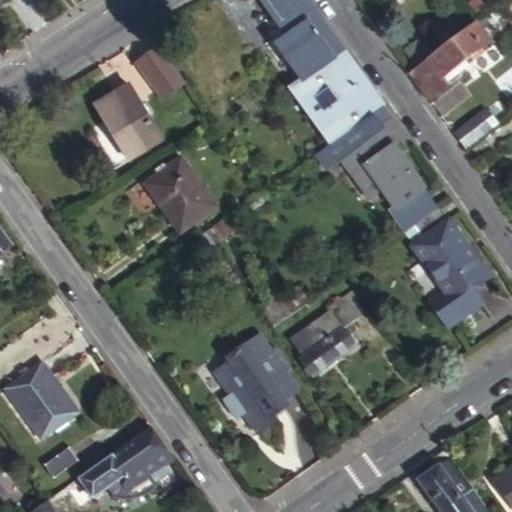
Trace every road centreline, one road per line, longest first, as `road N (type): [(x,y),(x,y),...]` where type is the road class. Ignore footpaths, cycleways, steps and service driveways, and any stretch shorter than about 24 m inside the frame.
road 1 (residential): [(239,511),(0,186)]
road 2 (residential): [(511,248),(340,0)]
road 3 (residential): [(298,511),(511,361)]
road 4 (tertiary): [(0,89),(136,0)]
